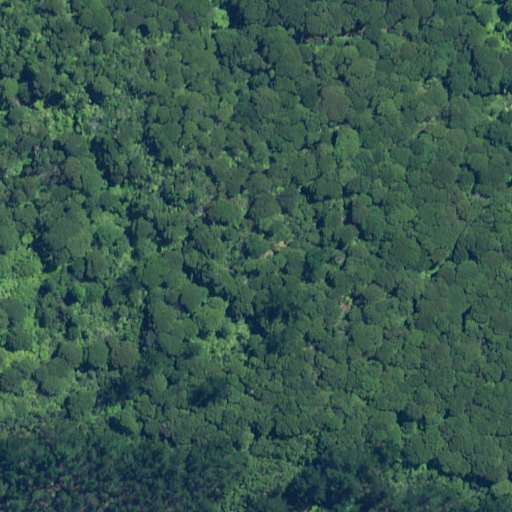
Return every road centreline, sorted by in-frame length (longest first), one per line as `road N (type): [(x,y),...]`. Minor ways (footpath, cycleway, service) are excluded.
road 1 (track): [(511,489),(266,443),(188,511)]
road 2 (track): [(180,0),(265,37),(308,41),(348,39),(437,0)]
